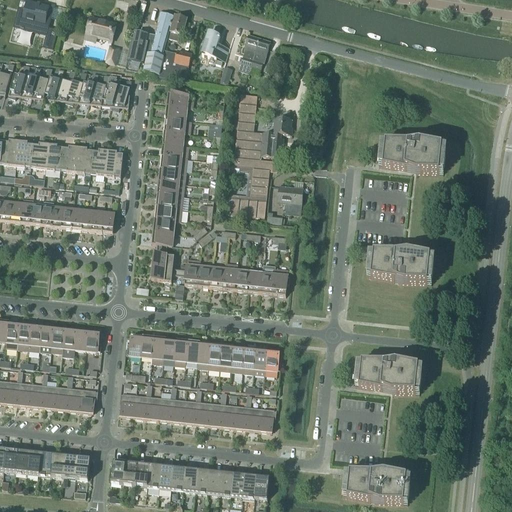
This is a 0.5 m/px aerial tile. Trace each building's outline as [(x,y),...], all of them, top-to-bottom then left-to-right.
[(46,38),(43,50),(53,53),(58,33),(48,30),(51,19),(48,18),(50,10),(31,4),(29,12),(18,9),(13,29),(20,31),(24,32),(46,38)] [(128,63),(125,73),(141,76),(141,73),(159,77),(159,79),(185,84),(192,57),(177,53),(176,56),(164,53),(170,29),(173,20),(161,16),(155,39),(149,37),(133,34),(127,63),(128,63)] [(179,38),(182,38),(186,21),(185,21),(185,20),(181,19),(180,20),(175,18),(169,42),(178,44),(179,38)] [(116,27),(100,23),(91,20),(85,41),(95,43),(96,39),(111,44),(116,27)] [(208,64),(215,66),(218,55),(215,54),(220,38),(209,35),(206,43),(203,43),(202,58),(204,59),(204,58),(207,59),(207,60),(210,60),(208,64)] [(241,66),(251,70),(253,62),(255,56),(260,41),(249,38),(244,53),(245,54),(241,66)] [(253,62),(251,70),(260,72),(263,65),(264,66),(270,45),(260,41),(255,56),(253,62)] [(111,50),(106,65),(114,67),(118,52),(111,50)] [(224,71),(220,85),(227,87),(232,73),(224,71)] [(0,99),(0,98),(5,99),(11,77),(10,79),(0,76),(0,99)] [(16,100),(20,100),(26,79),(26,78),(25,81),(15,78),(15,77),(14,77),(8,101),(15,103),(16,100)] [(20,100),(31,102),(38,80),(37,82),(27,79),(26,79),(20,100)] [(31,102),(43,103),(49,81),(48,83),(38,80),(31,102)] [(43,103),(54,104),(61,82),(60,84),(50,81),(49,81),(43,103)] [(65,107),(72,83),(71,86),(61,83),(61,82),(54,104),(66,105),(65,107)] [(111,112),(120,83),(116,82),(114,89),(107,88),(107,87),(100,109),(112,110),(111,112)] [(73,106),(77,107),(84,85),(83,87),(73,84),(72,83),(65,107),(66,108),(66,107),(72,109),(73,106)] [(120,83),(111,112),(112,112),(118,114),(119,111),(128,112),(131,84),(127,83),(125,90),(119,88),(120,83)] [(77,107),(89,108),(95,86),(94,88),(84,85),(77,107)] [(89,108),(100,109),(107,87),(106,89),(96,86),(95,86),(89,108)] [(167,110),(187,112),(193,112),(194,100),(188,99),(168,97),(167,110)] [(246,200),(231,198),(230,198),(230,202),(229,202),(228,218),(264,222),(266,205),(266,201),(267,201),(269,174),(260,173),(261,160),(282,162),(283,142),(281,142),(281,138),(292,139),(293,131),(291,130),(292,124),(285,123),(283,121),(281,122),(274,122),(273,137),(263,136),(263,137),(253,136),(257,100),(241,98),(233,171),(234,171),(239,172),(239,175),(249,176),(246,200)] [(167,110),(165,122),(185,124),(187,112),(167,110)] [(165,122),(164,135),(184,137),(190,138),(191,125),(185,124),(165,122)] [(164,135),(163,147),(183,149),(184,137),(164,135)] [(6,168),(16,169),(18,144),(9,144),(9,146),(3,145),(1,167),(7,168),(6,168)] [(25,170),(31,170),(33,148),(27,147),(27,145),(18,144),(16,169),(25,170)] [(378,169),(415,177),(439,177),(440,170),(444,170),(445,158),(441,157),(442,150),(419,146),(381,145),(378,169)] [(36,172),(45,173),(48,148),(39,147),(39,149),(33,148),(31,170),(36,171),(36,172)] [(163,147),(161,160),(187,163),(189,150),(183,149),(163,147)] [(55,173),(60,174),(63,151),(57,151),(57,149),(48,148),(45,173),(55,174),(55,173)] [(304,149),(302,166),(310,167),(312,150),(304,149)] [(66,175),(75,176),(78,151),(69,150),(69,152),(63,151),(60,174),(66,174),(66,175)] [(85,176),(90,177),(93,155),(87,154),(87,152),(78,151),(75,176),(84,177),(85,176)] [(96,178),(105,179),(108,154),(99,153),(98,155),(93,155),(90,177),(96,177),(96,178)] [(108,154),(105,179),(114,180),(114,179),(120,180),(120,182),(123,158),(117,157),(117,155),(108,154)] [(161,160),(160,172),(186,175),(187,163),(161,160)] [(160,172),(158,185),(184,188),(186,175),(160,172)] [(25,177),(25,181),(15,180),(15,186),(45,187),(45,182),(35,181),(35,177),(25,177)] [(158,185),(157,197),(183,200),(184,188),(158,185)] [(302,192),(285,191),(280,190),(278,205),(286,206),(285,217),(300,218),(302,192)] [(157,197),(156,210),(182,213),(183,200),(157,197)] [(31,228),(33,209),(33,204),(23,203),(23,208),(21,227),(31,228)] [(0,225),(10,226),(13,207),(2,206),(0,225)] [(10,226),(21,227),(23,208),(13,207),(10,226)] [(31,228),(41,229),(43,210),(33,209),(31,228)] [(51,231),(53,211),(43,210),(41,229),(51,230),(51,231)] [(156,210),(154,222),(174,224),(180,225),(182,213),(156,210)] [(51,231),(61,232),(63,212),(53,211),(51,231)] [(61,232),(71,233),(73,213),(63,212),(61,232)] [(81,234),(84,214),(73,213),(71,233),(72,233),(72,232),(76,233),(81,233),(81,234)] [(81,234),(92,235),(94,215),(84,214),(81,234)] [(92,235),(102,236),(104,216),(94,215),(92,235)] [(104,216),(102,236),(112,237),(115,218),(104,216)] [(154,222),(153,235),(173,237),(174,224),(154,222)] [(204,230),(198,235),(202,239),(207,235),(204,230)] [(152,248),(157,248),(167,249),(172,250),(173,237),(153,235),(152,248)] [(202,239),(198,235),(193,239),(196,244),(202,239)] [(209,237),(204,241),(207,246),(213,241),(209,237)] [(207,246),(204,241),(198,246),(202,250),(207,246)] [(154,258),(152,271),(173,273),(174,260),(166,259),(167,249),(157,248),(156,258),(154,258)] [(407,256),(383,256),(369,256),(366,280),(403,287),(427,288),(428,280),(432,281),(433,268),(429,268),(430,261),(407,256)] [(184,289),(197,290),(199,270),(200,264),(187,263),(186,274),(185,280),(184,289)] [(235,294),(237,274),(238,268),(225,266),(225,273),(222,293),(235,294)] [(197,290),(210,292),(212,271),(199,270),(197,290)] [(173,273),(152,271),(151,284),(171,286),(172,279),(185,280),(186,274),(173,273)] [(210,292),(222,293),(225,273),(212,271),(210,292)] [(275,273),(275,278),(272,298),(285,300),(286,289),(289,289),(290,281),(287,281),(288,275),(275,273)] [(235,294),(247,296),(249,276),(237,274),(235,294)] [(247,296),(260,297),(262,277),(249,276),(247,296)] [(260,297),(272,298),(275,278),(262,277),(260,297)] [(174,292),(174,301),(181,302),(182,293),(174,292)] [(0,345),(6,346),(9,325),(0,324),(0,345)] [(6,352),(17,353),(20,327),(9,326),(9,325),(6,346),(6,352)] [(17,353),(28,354),(31,328),(20,327),(17,353)] [(40,356),(40,350),(43,330),(31,328),(28,354),(40,356)] [(40,350),(52,351),(54,331),(43,330),(40,350)] [(54,331),(52,351),(51,356),(62,357),(63,352),(65,332),(54,331)] [(76,333),(65,332),(63,352),(74,353),(76,333)] [(88,335),(76,333),(74,353),(86,355),(88,335)] [(100,336),(88,335),(86,355),(97,356),(97,355),(100,356),(101,347),(98,347),(100,336)] [(129,359),(141,360),(143,340),(131,339),(130,351),(127,350),(126,359),(129,359)] [(141,360),(152,362),(154,341),(143,340),(141,360)] [(152,362),(163,363),(166,342),(154,341),(152,362)] [(163,363),(175,364),(177,343),(177,344),(166,343),(166,342),(163,363)] [(174,370),(186,371),(188,345),(177,343),(175,364),(174,370)] [(197,373),(197,372),(200,346),(188,345),(186,371),(197,373)] [(197,372),(208,373),(211,348),(200,347),(200,346),(197,372)] [(208,373),(220,374),(222,349),(211,348),(208,373)] [(220,374),(231,376),(234,350),(222,349),(220,374)] [(231,376),(242,377),(245,351),(234,350),(231,376)] [(242,377),(254,378),(256,353),(245,351),(242,377)] [(254,378),(265,379),(268,354),(256,353),(254,378)] [(268,354),(265,379),(277,380),(277,375),(280,375),(281,367),(278,367),(279,355),(268,354)] [(355,390),(392,398),(415,398),(416,391),(420,392),(422,379),(418,379),(418,372),(395,367),(357,366),(355,390)] [(4,408),(17,409),(19,386),(21,387),(22,381),(17,380),(17,386),(7,385),(4,408)] [(29,411),(42,412),(44,389),(46,389),(47,383),(42,383),(42,389),(32,388),(29,411)] [(17,409),(29,411),(32,388),(21,387),(19,386),(17,409)] [(54,413),(67,415),(69,392),(72,392),(72,386),(68,386),(67,391),(57,390),(54,413)] [(42,412),(54,413),(57,390),(46,389),(44,389),(42,412)] [(67,415),(80,416),(82,393),(72,392),(69,392),(67,415)] [(82,393),(80,416),(93,418),(94,405),(97,405),(98,395),(95,395),(82,393)] [(133,423),(146,424),(148,400),(151,400),(151,395),(147,394),(146,400),(136,399),(133,423)] [(133,423),(136,399),(123,397),(123,398),(120,398),(119,408),(122,408),(120,421),(133,422),(133,423)] [(159,425),(170,426),(173,403),(175,403),(176,397),(171,397),(170,403),(160,402),(158,425),(159,425)] [(183,427),(195,429),(198,406),(200,406),(201,400),(196,399),(195,405),(185,404),(183,427)] [(146,424),(158,425),(160,402),(151,400),(148,400),(146,424)] [(208,430),(220,431),(223,408),(225,409),(226,403),(221,402),(220,408),(210,407),(208,430)] [(170,426),(183,427),(185,404),(175,403),(173,403),(170,426)] [(233,433),(245,434),(248,411),(250,411),(251,405),(246,405),(246,411),(235,410),(233,433)] [(195,429),(208,430),(210,407),(200,406),(198,406),(195,429)] [(220,431),(233,433),(235,410),(225,409),(223,408),(220,431)] [(245,434),(258,435),(261,412),(250,411),(248,411),(245,434)] [(261,412),(258,435),(272,437),(273,424),(275,424),(276,414),(274,414),(261,412)] [(4,475),(16,477),(18,455),(6,453),(4,475)] [(16,477),(19,477),(18,478),(23,479),(23,478),(28,478),(30,456),(18,455),(16,477)] [(28,478),(40,479),(42,457),(30,456),(28,478)] [(54,459),(42,457),(40,479),(41,479),(41,480),(45,481),(45,480),(51,481),(54,459)] [(51,481),(63,482),(66,460),(54,459),(51,481)] [(63,482),(75,483),(78,461),(66,460),(63,482)] [(78,461),(75,483),(88,484),(90,462),(78,461)] [(111,487),(123,488),(126,466),(113,465),(111,487)] [(123,488),(135,490),(137,468),(126,466),(123,488)] [(135,490),(147,491),(149,469),(137,468),(135,490)] [(161,470),(149,469),(147,491),(153,492),(153,493),(158,493),(158,492),(159,492),(161,470)] [(159,492),(171,494),(173,472),(161,470),(159,492)] [(185,473),(173,472),(171,494),(177,494),(177,495),(181,496),(182,495),(183,495),(185,473)] [(183,495),(195,496),(197,474),(185,473),(183,495)] [(197,474),(195,496),(201,497),(201,498),(205,498),(205,497),(207,497),(209,475),(197,474)] [(207,497),(219,499),(221,477),(209,475),(207,497)] [(406,488),(407,480),(384,476),(346,475),(343,499),(380,507),(404,507),(405,500),(409,501),(410,488),(406,488)] [(219,499),(225,499),(224,500),(229,501),(229,500),(231,500),(233,478),(221,477),(219,499)] [(231,500),(243,501),(245,479),(233,478),(231,500)] [(245,479),(243,501),(248,502),(248,503),(253,503),(253,502),(255,503),(257,481),(245,479)] [(257,481),(255,503),(267,504),(269,482),(257,481)]
